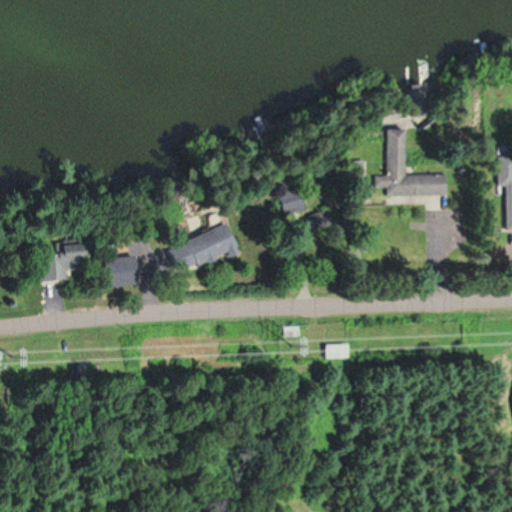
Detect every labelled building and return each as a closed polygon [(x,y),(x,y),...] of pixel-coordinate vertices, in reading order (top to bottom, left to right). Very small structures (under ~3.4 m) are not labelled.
[(385,196),(444,194),(443,174),(403,175),(401,129),(382,130),(383,175),(373,175),(373,189),(385,188),(385,196)] [(280,215),(303,208),(297,187),(273,195),(280,215)] [(163,249),(173,273),(231,250),(222,226),(163,249)] [(31,256),(34,279),(77,275),(75,251),(31,256)] [(97,260),(101,288),(152,281),(148,253),(97,260)] [(323,356),(345,356),(345,346),(323,346),(323,356)]
